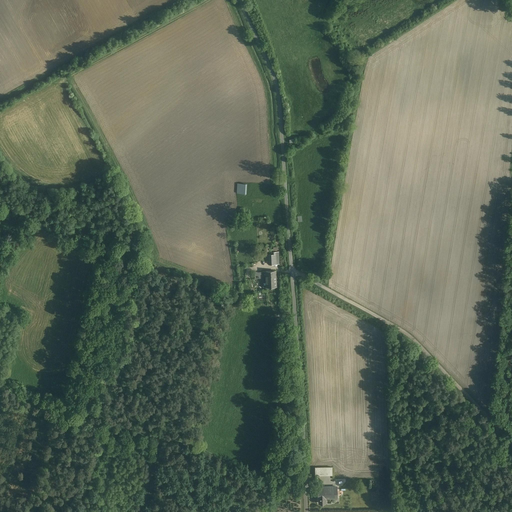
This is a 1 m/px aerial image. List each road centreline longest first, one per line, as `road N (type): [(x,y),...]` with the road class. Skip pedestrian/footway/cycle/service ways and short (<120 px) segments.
road 1 (unclassified): [(240,0),(278,92),(304,511)]
road 2 (track): [(292,273),(410,337),(511,443)]
road 3 (track): [(0,399),(58,413),(86,407),(120,360),(136,271)]
road 4 (track): [(208,0),(61,80)]
road 5 (track): [(98,254),(231,299)]
road 6 (track): [(70,414),(199,445)]
